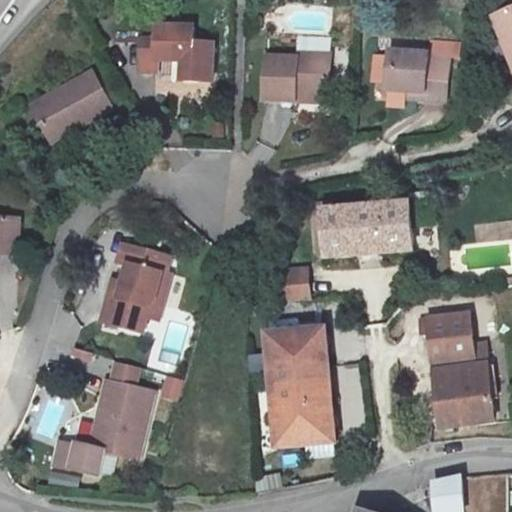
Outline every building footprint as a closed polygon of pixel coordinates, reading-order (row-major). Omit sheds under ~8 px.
[(511,11),(500,16),(509,39),(511,40),(511,11)] [(158,63),(174,63),(186,64),(186,83),(214,83),(215,43),(195,43),(196,28),(160,26),(159,39),(140,38),(140,74),(157,74),(158,63)] [(382,90),(407,92),(424,92),(424,98),(447,99),(448,58),(427,57),(427,50),(384,49),(382,90)] [(264,103),(297,104),(297,95),(330,96),(330,52),(296,52),(297,57),(265,57),(264,103)] [(174,83),(186,83),(186,64),(174,63),(174,83)] [(30,109),(49,139),(80,122),(85,130),(114,113),(92,72),(30,109)] [(297,95),(297,104),(330,105),(330,96),(297,95)] [(80,122),(49,139),(54,148),(85,130),(80,122)] [(412,206),(327,214),(331,260),(416,251),(412,206)] [(0,254),(16,257),(21,222),(0,218),(0,254)] [(157,303),(168,306),(176,276),(170,275),(173,258),(122,245),(119,262),(130,265),(125,285),(122,295),(111,292),(104,323),(149,335),(157,303)] [(281,271),(283,303),(311,301),(308,269),(281,271)] [(122,295),(125,285),(114,282),(111,292),(122,295)] [(160,338),(168,306),(157,303),(149,335),(160,338)] [(469,365),(467,354),(462,313),(412,317),(414,337),(424,336),(434,429),(490,423),(483,363),(469,365)] [(283,332),(290,442),(345,437),(339,328),(283,332)] [(482,352),(467,354),(469,365),(483,363),(482,352)] [(165,376),(160,399),(179,403),(184,380),(165,376)] [(158,400),(110,386),(92,453),(138,465),(158,400)] [(432,483),(422,487),(423,511),(450,511),(449,480),(432,483)]
